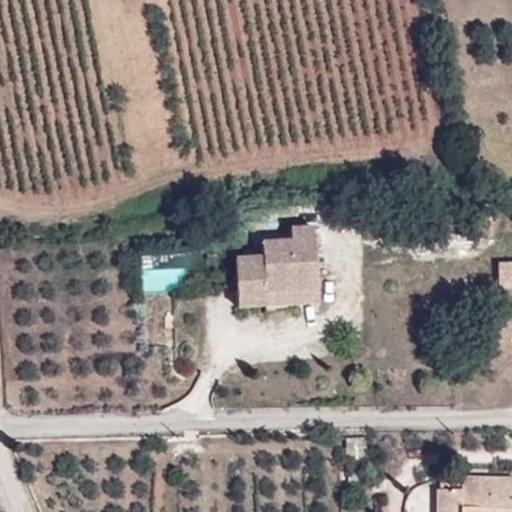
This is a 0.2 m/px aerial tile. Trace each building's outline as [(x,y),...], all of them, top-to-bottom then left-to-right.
[(256,292),(306,283),(296,225),(276,228),(278,241),(251,246),(253,258),(225,262),(233,310),(259,305),(256,292)] [(205,247),(143,251),(146,290),(189,287),(188,261),(206,260),(205,247)] [(511,263),(499,263),(499,289),(511,289),(511,263)] [(308,294),(306,283),(256,292),(259,305),(308,294)] [(469,478),(453,477),(454,489),(468,490),(469,478)] [(507,511),(508,478),(469,478),(468,490),(454,489),(430,489),(430,511),(507,511)] [(364,511),(364,495),(343,496),(343,511),(364,511)]
